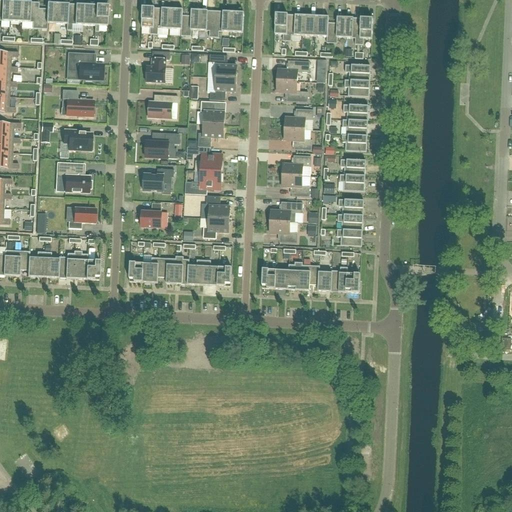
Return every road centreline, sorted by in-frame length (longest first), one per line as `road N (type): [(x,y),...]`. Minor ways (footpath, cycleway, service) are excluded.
road 1 (unclassified): [(395,329),(384,259),(395,0)]
road 2 (residential): [(244,321),(259,0)]
road 3 (residential): [(112,315),(127,0)]
road 4 (residential): [(511,0),(500,273)]
road 5 (unclassified): [(380,511),(395,329)]
road 6 (residential): [(511,358),(450,349),(451,332),(495,310),(500,273)]
road 7 (residential): [(395,329),(244,321)]
road 8 (residential): [(244,321),(112,315)]
